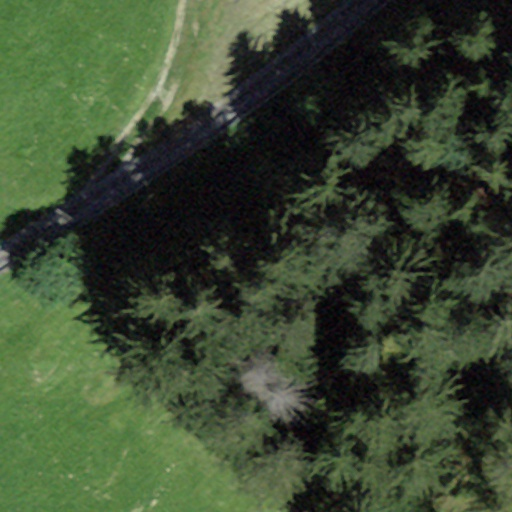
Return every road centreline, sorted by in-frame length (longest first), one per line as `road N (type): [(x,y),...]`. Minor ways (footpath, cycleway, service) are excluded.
road 1 (unclassified): [(363,0),(212,119),(0,255)]
road 2 (track): [(198,0),(177,70),(96,199)]
